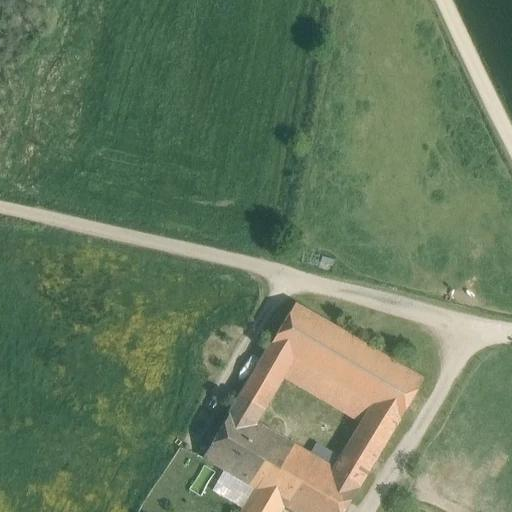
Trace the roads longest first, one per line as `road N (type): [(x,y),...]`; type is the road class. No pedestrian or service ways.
road 1 (track): [(0,209),(511,323)]
road 2 (track): [(484,317),(443,411),(420,445),(387,469),(365,511)]
road 3 (track): [(448,0),(511,133)]
